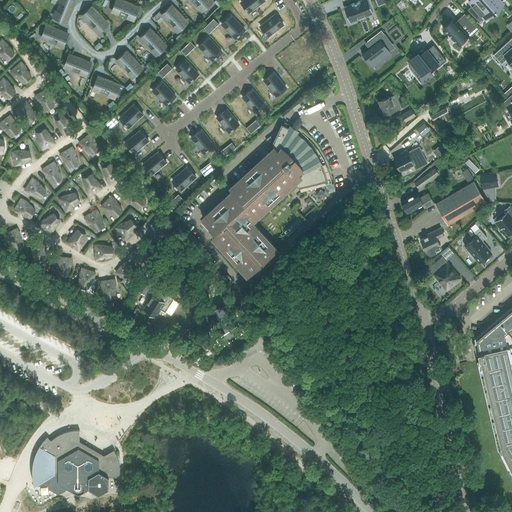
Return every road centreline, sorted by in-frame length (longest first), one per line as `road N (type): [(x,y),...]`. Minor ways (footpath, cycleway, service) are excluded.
road 1 (tertiary): [(418,319),(345,81),(311,0)]
road 2 (unclassified): [(152,348),(264,415),(371,511)]
road 3 (tertiary): [(464,511),(418,319)]
road 4 (residential): [(0,262),(152,348)]
road 5 (unknown): [(345,81),(308,101),(351,188)]
